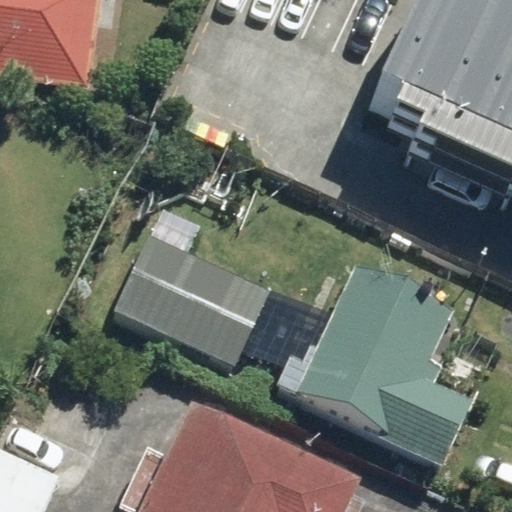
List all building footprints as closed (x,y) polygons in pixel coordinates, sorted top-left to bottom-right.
[(0,0),(0,83),(92,97),(105,0),(0,0)] [(511,0),(425,0),(372,113),(511,179),(511,0)] [(274,303),(153,244),(116,320),(238,378),(274,303)] [(415,296),(360,277),(298,411),(447,479),(478,412),(439,394),(448,375),(435,369),(457,321),(415,296)] [(361,511),(370,495),(196,412),(147,511),(361,511)] [(0,457),(0,511),(50,511),(62,486),(0,457)]
